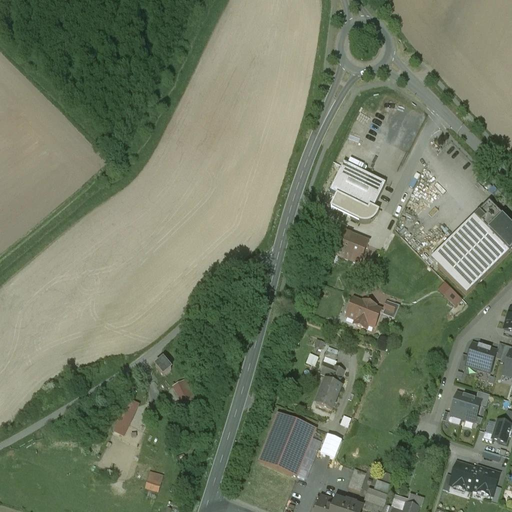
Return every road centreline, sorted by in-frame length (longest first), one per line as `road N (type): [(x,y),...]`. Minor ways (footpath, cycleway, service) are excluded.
road 1 (unclassified): [(0,446),(139,364),(248,264),(277,256)]
road 2 (tertiary): [(208,500),(277,256)]
road 3 (residential): [(511,290),(465,336),(431,439),(478,455)]
road 4 (tertiary): [(277,256),(347,67)]
